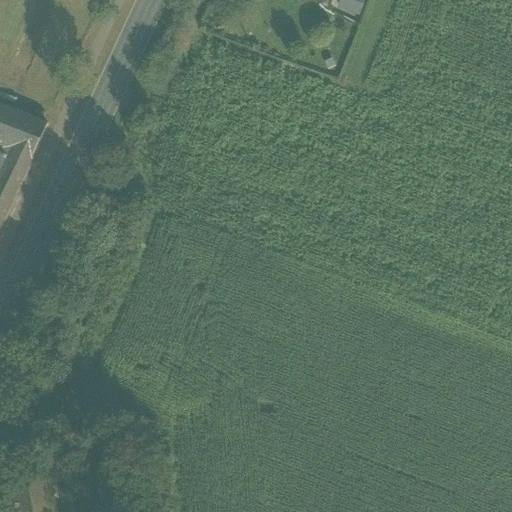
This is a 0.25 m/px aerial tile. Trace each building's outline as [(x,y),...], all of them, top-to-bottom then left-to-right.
[(345,0),(341,10),(358,16),(364,0),(345,0)] [(47,125),(0,107),(0,151),(30,163),(47,125)] [(30,163),(0,151),(0,205),(9,209),(30,163)] [(0,228),(9,209),(0,205),(0,228)] [(48,481),(5,489),(8,511),(33,511),(53,507),(48,481)]
